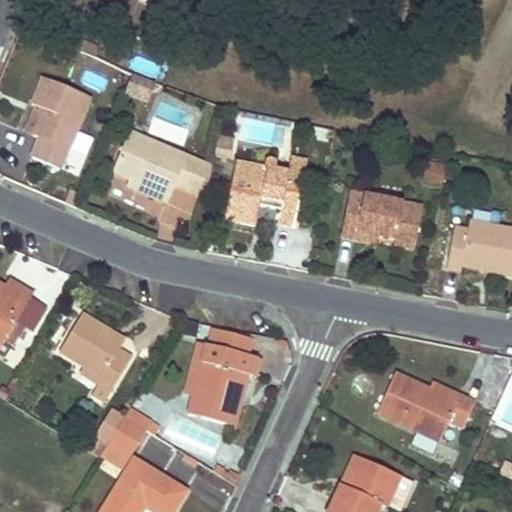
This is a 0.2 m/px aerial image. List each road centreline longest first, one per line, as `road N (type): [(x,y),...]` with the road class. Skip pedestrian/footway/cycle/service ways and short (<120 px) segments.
road 1 (residential): [(0,200),(133,258),(335,302)]
road 2 (residential): [(335,302),(247,511)]
road 3 (residential): [(335,302),(511,337)]
